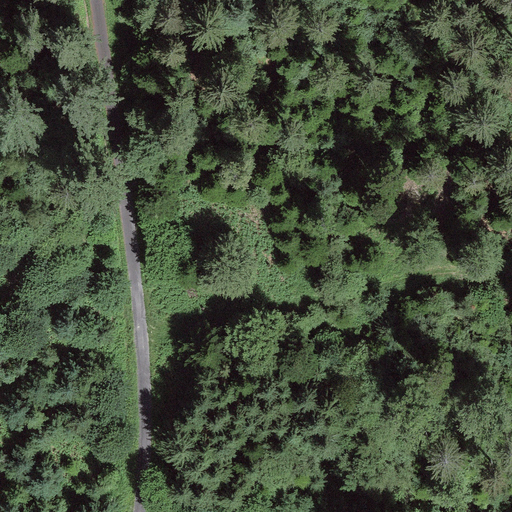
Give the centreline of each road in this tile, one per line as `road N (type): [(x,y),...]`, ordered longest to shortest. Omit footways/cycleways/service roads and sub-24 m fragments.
road 1 (track): [(141,511),(146,375),(98,0)]
road 2 (track): [(511,276),(426,283),(143,347)]
